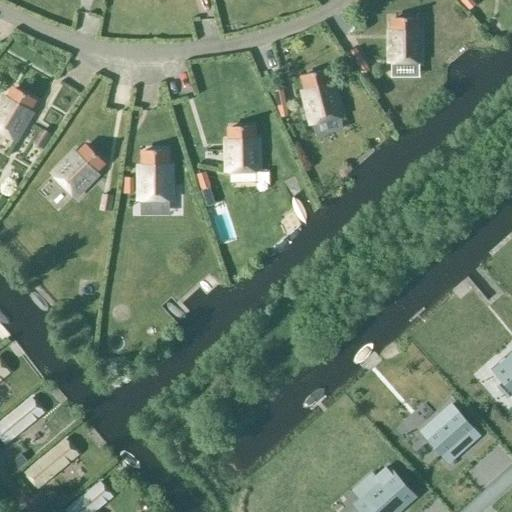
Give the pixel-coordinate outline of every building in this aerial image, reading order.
[(394,19),(394,40),(389,40),(389,63),(420,63),(420,30),(415,30),(415,18),(394,19)] [(362,57),(352,63),(361,77),(371,72),(362,57)] [(304,75),(310,98),(305,99),(312,124),(342,116),(333,82),(328,84),(324,70),(304,75)] [(27,120),(22,117),(33,99),(15,88),(9,99),(4,96),(0,103),(0,131),(15,140),(27,120)] [(285,89),(272,91),(274,107),(287,105),(285,89)] [(231,127),(231,148),(226,149),(227,172),(258,171),(257,139),(252,139),(252,127),(231,127)] [(52,137),(42,130),(32,144),(42,151),(52,137)] [(91,180),(87,176),(102,161),(87,147),(79,155),(75,152),(52,174),(74,196),(91,180)] [(144,151),(144,174),(139,174),(139,200),(170,200),(170,165),(165,165),(165,151),(144,151)] [(206,172),(195,176),(201,192),(211,189),(206,172)] [(135,179),(123,178),(122,195),(134,196),(135,179)] [(113,198),(102,196),(99,212),(111,214),(113,198)] [(0,346),(9,340),(0,330),(0,346)] [(0,416),(44,380),(9,340),(0,346),(0,416)] [(511,353),(494,370),(511,391),(511,353)] [(80,421),(44,380),(0,416),(0,451),(18,472),(80,421)] [(456,410),(426,437),(449,462),(478,437),(456,410)] [(53,511),(114,462),(80,421),(18,472),(14,475),(45,511),(53,511)] [(138,511),(149,503),(114,462),(53,511),(138,511)] [(380,483),(355,505),(361,511),(396,511),(414,496),(392,472),(391,473),(385,467),(375,477),(380,483)]
